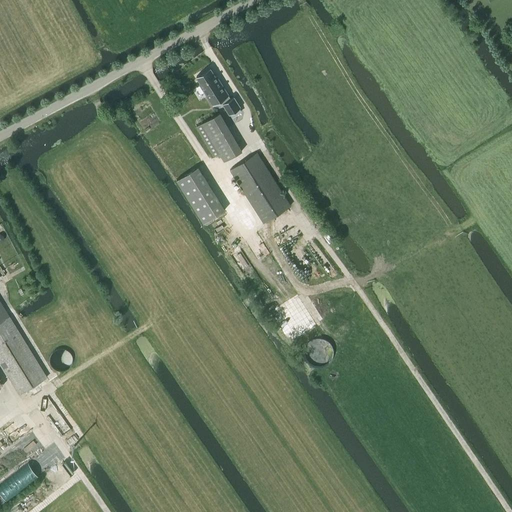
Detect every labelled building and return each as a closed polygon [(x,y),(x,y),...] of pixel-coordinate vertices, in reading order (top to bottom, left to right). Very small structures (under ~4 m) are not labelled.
[(230,99),(216,77),(215,77),(210,69),(197,77),(201,84),(199,84),(212,107),(221,102),(229,114),(241,107),(234,97),(230,99)] [(237,152),(216,116),(197,127),(214,157),(220,154),(224,160),(237,152)] [(263,223),(290,206),(257,153),(230,170),(263,223)] [(176,180),(203,223),(224,210),(197,167),(176,180)] [(0,362),(9,376),(19,393),(46,377),(0,302),(0,362)]
